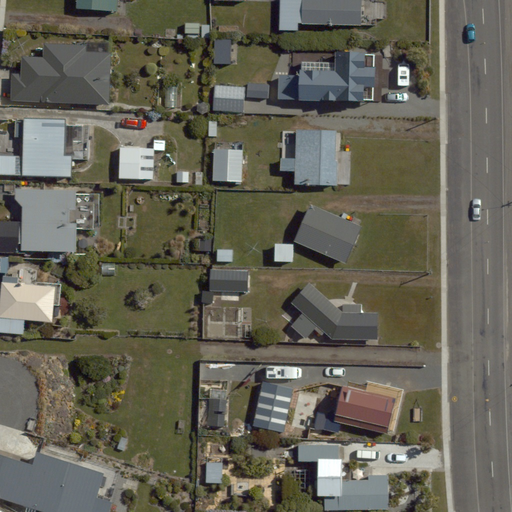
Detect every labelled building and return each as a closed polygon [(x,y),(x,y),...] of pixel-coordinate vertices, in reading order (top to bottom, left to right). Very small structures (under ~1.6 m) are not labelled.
[(116,9),(62,8),(61,48),(115,50),(116,9)] [(362,31),(296,25),(289,64),(359,67),(362,31)] [(104,78),(30,67),(21,127),(95,138),(104,78)] [(247,84),(213,84),(213,111),(247,110),(247,84)] [(178,86),(164,87),(165,110),(179,109),(178,86)] [(359,91),(300,104),(286,140),(358,144),(359,91)] [(247,147),(214,147),(214,184),(247,184),(247,147)] [(155,149),(119,150),(119,180),(156,179),(155,149)] [(83,161),(19,150),(9,208),(73,219),(83,161)] [(320,171),(290,171),(274,225),(316,219),(320,171)] [(69,225),(5,230),(11,293),(74,288),(69,225)] [(361,272),(305,242),(284,286),(336,305),(361,272)] [(252,268),(211,268),(211,292),(201,292),(201,306),(252,305),(252,268)] [(51,319),(0,306),(0,353),(46,360),(51,319)] [(301,321),(282,349),(358,380),(373,344),(301,321)] [(231,393),(207,393),(206,425),(231,425),(231,393)] [(48,400),(0,394),(0,456),(32,468),(48,400)] [(386,423),(294,402),(295,461),(382,462),(386,423)] [(372,511),(367,486),(294,491),(294,511),(372,511)] [(100,511),(0,493),(0,511),(100,511)]
